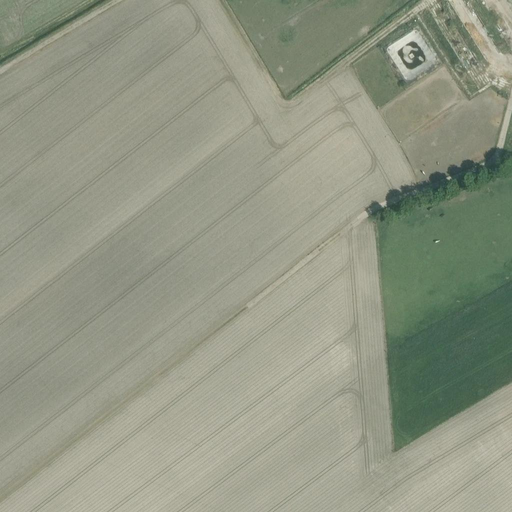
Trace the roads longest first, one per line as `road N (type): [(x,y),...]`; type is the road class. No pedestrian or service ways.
road 1 (track): [(0,501),(380,207),(496,161),(511,102)]
road 2 (track): [(219,0),(284,106),(428,0)]
road 3 (track): [(0,70),(117,0)]
